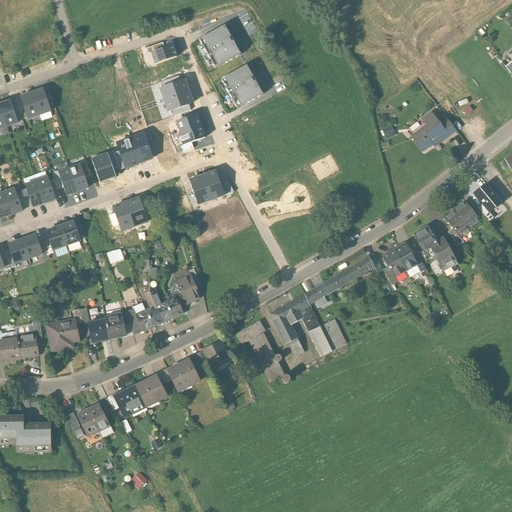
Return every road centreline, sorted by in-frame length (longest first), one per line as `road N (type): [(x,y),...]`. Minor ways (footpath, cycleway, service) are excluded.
road 1 (residential): [(290,281),(104,376),(0,388)]
road 2 (residential): [(511,129),(391,224),(290,281)]
road 3 (residential): [(223,156),(176,33),(75,65)]
road 4 (residential): [(223,156),(0,236)]
road 5 (residential): [(290,281),(223,156)]
